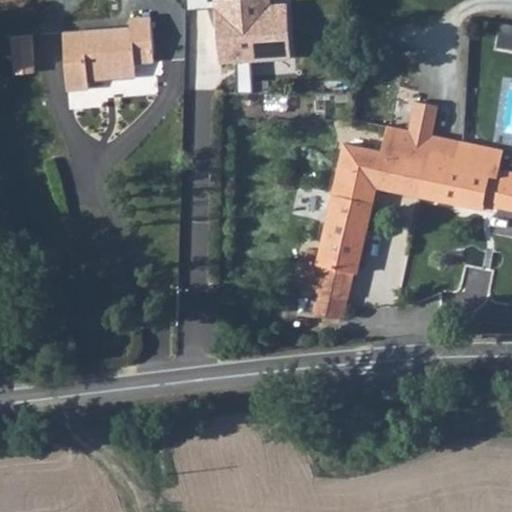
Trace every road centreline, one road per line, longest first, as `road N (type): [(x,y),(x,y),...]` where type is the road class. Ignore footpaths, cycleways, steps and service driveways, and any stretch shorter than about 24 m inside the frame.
road 1 (tertiary): [(511,355),(161,381)]
road 2 (residential): [(161,381),(108,181),(128,139),(165,106),(186,70)]
road 3 (tertiary): [(161,381),(0,405)]
road 4 (track): [(143,511),(135,488),(83,430),(65,395)]
